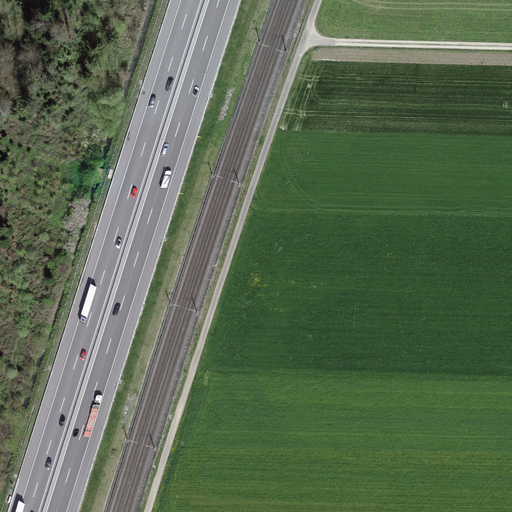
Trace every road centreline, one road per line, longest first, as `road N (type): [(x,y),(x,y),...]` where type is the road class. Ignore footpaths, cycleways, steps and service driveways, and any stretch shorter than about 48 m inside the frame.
road 1 (track): [(147,511),(318,0)]
road 2 (motorway): [(191,0),(28,511)]
road 3 (motorway): [(56,511),(218,0)]
road 4 (track): [(511,46),(305,36)]
